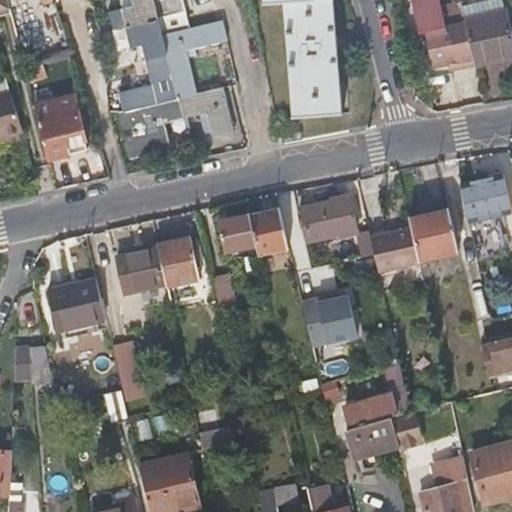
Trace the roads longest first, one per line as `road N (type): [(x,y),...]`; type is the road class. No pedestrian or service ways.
road 1 (residential): [(406,143),(17,223)]
road 2 (residential): [(406,143),(370,0)]
